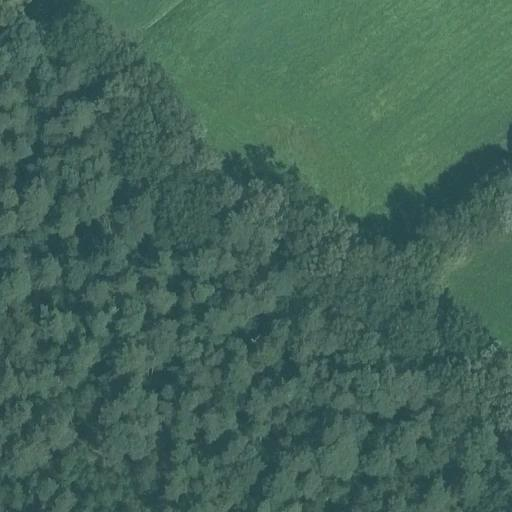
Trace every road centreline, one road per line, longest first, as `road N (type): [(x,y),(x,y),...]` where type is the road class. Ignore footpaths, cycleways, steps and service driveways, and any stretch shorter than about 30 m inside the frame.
road 1 (track): [(223,511),(183,463),(17,357),(0,337)]
road 2 (track): [(485,382),(347,511)]
